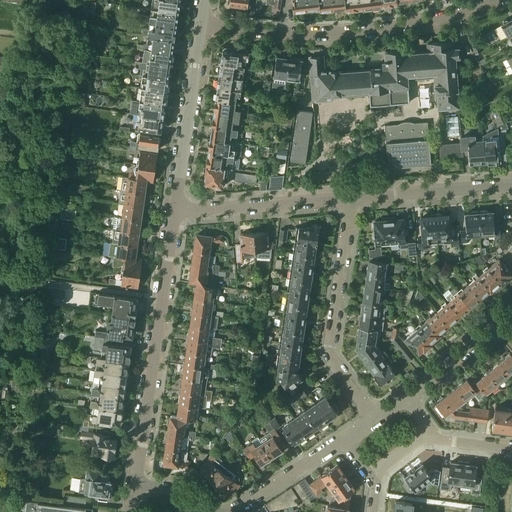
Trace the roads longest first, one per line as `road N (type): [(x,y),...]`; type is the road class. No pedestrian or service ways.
road 1 (residential): [(201,23),(369,31),(500,0)]
road 2 (residential): [(174,210),(136,483)]
road 3 (residential): [(372,420),(331,350),(352,197)]
road 4 (residential): [(201,23),(174,210)]
road 5 (residential): [(352,197),(174,210)]
road 6 (residential): [(511,185),(352,197)]
road 7 (residential): [(407,396),(511,309)]
road 8 (residential): [(231,511),(343,439)]
